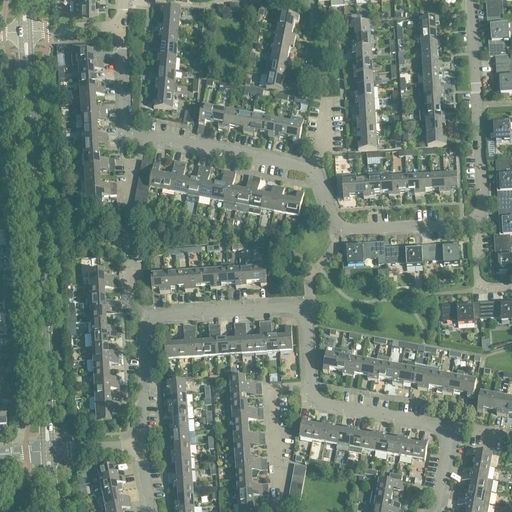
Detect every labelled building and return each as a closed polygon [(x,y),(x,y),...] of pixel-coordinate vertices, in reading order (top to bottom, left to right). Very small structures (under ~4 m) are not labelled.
[(94,0),(78,0),(79,11),(98,11),(98,5),(94,5),(94,0)] [(485,0),(487,20),(504,19),(502,0),(485,0)] [(238,13),(238,5),(230,5),(230,14),(238,13)] [(180,9),(161,8),(161,14),(164,14),(164,21),(179,22),(180,9)] [(281,15),(278,27),(293,30),(295,24),(298,25),(299,18),(281,15)] [(504,19),(487,20),(489,57),(506,57),(505,42),(509,42),(508,26),(504,26),(504,19)] [(439,20),(420,21),(421,34),(436,33),(436,26),(439,26),(439,20)] [(179,22),(164,21),(163,28),(160,28),(159,33),(178,35),(179,22)] [(369,24),(351,25),(351,31),(354,31),(355,38),(370,37),(369,24)] [(293,30),(278,27),(276,40),(294,43),(296,38),(292,37),(293,30)] [(178,35),(159,33),(159,39),(162,40),(162,46),(177,47),(178,35)] [(436,33),(421,34),(422,46),(441,45),(440,40),(437,40),(436,33)] [(370,37),(355,38),(355,45),(352,45),(352,51),(371,49),(370,37)] [(294,43),(276,40),(273,52),(288,55),(290,49),(293,49),(294,43)] [(441,45),(422,46),(422,59),(438,58),(437,51),(441,51),(441,45)] [(177,47),(162,46),(161,53),(158,53),(157,59),(176,60),(177,47)] [(371,49),(352,51),(352,56),(356,56),(356,63),(372,62),(371,49)] [(288,55),(273,52),(271,65),(290,68),(291,63),(287,62),(288,55)] [(77,53),(77,66),(103,65),(102,59),(93,60),(92,53),(77,53)] [(506,57),(489,57),(489,58),(495,57),(498,95),(511,93),(511,62),(511,56),(506,57)] [(438,58),(422,59),(423,72),(442,71),(442,65),(438,65),(438,58)] [(176,60),(157,59),(157,64),(161,65),(160,72),(175,73),(176,60)] [(372,62),(356,63),(357,70),(353,70),(353,76),(372,75),(372,62)] [(289,74),(290,68),(267,64),(265,76),(269,77),(284,80),(285,73),(289,74)] [(103,65),(77,66),(78,79),(94,78),(93,71),(103,71),(103,65)] [(442,71),(423,72),(424,84),(439,83),(439,76),(442,76),(442,71)] [(175,73),(160,72),(160,79),(156,78),(156,84),(174,85),(175,73)] [(372,75),(353,76),(354,82),(357,81),(358,88),(373,87),(372,75)] [(284,80),(269,77),(266,90),(285,93),(286,87),(282,86),(284,80)] [(94,78),(78,79),(79,92),(104,90),(104,84),(94,85),(94,78)] [(439,83),(424,84),(425,97),(444,96),(443,90),(440,90),(439,83)] [(174,85),(156,84),(155,90),(159,90),(158,97),(174,98),(174,85)] [(373,87),(358,88),(358,95),(355,95),(355,101),(374,100),(373,87)] [(104,90),(79,92),(80,104),(95,103),(95,97),(104,96),(104,90)] [(444,96),(425,97),(425,110),(441,109),(440,102),(444,102),(444,96)] [(174,98),(158,97),(158,104),(154,103),(154,110),(173,111),(174,98)] [(374,100),(355,101),(355,107),(359,107),(359,114),(375,113),(374,100)] [(95,103),(80,104),(80,117),(106,116),(105,109),(96,110),(95,103)] [(215,109),(202,107),(199,125),(205,127),(206,123),(212,124),(215,109)] [(228,111),(215,109),(212,124),(219,126),(218,129),(224,130),(228,111)] [(441,109),(425,110),(426,122),(445,121),(445,115),(441,115),(441,109)] [(240,114),(228,111),(224,130),(230,131),(230,128),(237,129),(240,114)] [(375,113),(359,114),(360,120),(356,121),(356,126),(375,125),(375,113)] [(252,116),(240,114),(237,129),(244,130),(243,134),(249,135),(252,116)] [(106,116),(80,117),(75,117),(76,130),(81,130),(97,129),(96,122),(106,121),(106,116)] [(265,119),(252,116),(249,135),(255,136),(255,132),(262,134),(265,119)] [(277,121),(265,119),(262,134),(269,135),(268,139),(274,140),(277,121)] [(510,137),(511,137),(511,120),(493,122),(494,143),(510,142),(510,137)] [(290,123),(277,121),(274,140),(280,141),(280,137),(287,138),(290,123)] [(445,121),(426,122),(427,135),(442,134),(442,127),(445,127),(445,121)] [(303,126),(290,123),(287,138),(294,140),(293,143),(299,144),(303,126)] [(375,125),(356,126),(357,132),(360,132),(361,139),(376,138),(375,125)] [(97,129),(81,130),(82,142),(107,141),(107,135),(97,136),(97,129)] [(442,134),(427,135),(428,148),(447,147),(446,141),(443,141),(442,134)] [(376,138),(361,139),(361,146),(358,146),(358,152),(377,151),(376,138)] [(107,141),(82,142),(82,155),(98,154),(98,147),(107,147),(107,141)] [(98,154),(82,155),(83,167),(114,166),(114,160),(98,161),(98,154)] [(496,162),(498,199),(511,198),(511,169),(511,161),(496,162)] [(154,164),(142,162),(141,168),(153,170),(154,164)] [(171,178),(165,176),(162,191),(174,194),(180,164),(174,163),(171,178)] [(154,164),(153,170),(152,176),(151,182),(149,188),(149,189),(162,191),(165,176),(154,174),(156,165),(154,164)] [(186,165),(180,164),(174,194),(187,196),(190,181),(183,180),(186,165)] [(114,166),(83,167),(84,180),(100,179),(99,172),(115,172),(114,166)] [(196,183),(190,181),(187,196),(199,199),(205,169),(199,167),(196,183)] [(153,170),(141,168),(140,174),(152,176),(153,170)] [(210,170),(205,169),(199,199),(212,201),(215,186),(207,185),(210,170)] [(221,187),(215,186),(212,201),(224,204),(230,173),(224,172),(221,187)] [(232,190),(235,174),(230,173),(224,204),(236,206),(239,191),(232,190)] [(152,176),(140,174),(138,180),(151,182),(152,176)] [(382,195),(380,175),(380,174),(368,175),(368,180),(369,199),(375,199),(375,195),(382,195)] [(394,198),(393,179),(393,174),(380,175),(382,195),(388,195),(389,198),(394,198)] [(457,175),(444,176),(445,195),(451,194),(451,191),(458,190),(457,175)] [(356,197),(355,181),(355,176),(342,177),(343,201),(350,201),(350,197),(356,197)] [(444,176),(431,177),(432,192),(439,192),(439,195),(445,195),(444,176)] [(246,192),(239,191),(236,206),(249,208),(254,184),(255,178),(249,177),(248,183),(246,192)] [(419,177),(406,178),(407,193),(414,193),(414,197),(420,196),(419,177)] [(431,177),(419,177),(420,196),(426,196),(425,192),(432,192),(431,177)] [(406,178),(393,179),(394,198),(400,198),(400,194),(407,193),(406,178)] [(100,179),(84,180),(85,193),(116,191),(115,185),(100,186),(100,179)] [(151,182),(138,180),(137,185),(149,188),(151,182)] [(368,180),(355,181),(356,197),(363,196),(363,200),(369,199),(368,180)] [(260,216),(261,211),(264,196),(257,194),(259,185),(254,184),(249,208),(248,214),(260,216)] [(149,188),(137,185),(136,191),(148,194),(149,189),(149,188)] [(270,197),(264,196),(261,211),(274,213),(278,189),(272,188),(270,197)] [(284,190),(278,189),(274,213),(286,216),(289,200),(282,198),(284,190)] [(116,191),(85,193),(85,206),(101,205),(101,198),(116,197),(116,191)] [(148,194),(136,191),(135,197),(147,200),(148,194)] [(295,201),(289,200),(286,216),(299,218),(304,193),(297,192),(295,201)] [(147,200),(135,197),(134,203),(146,205),(147,200)] [(511,198),(498,199),(500,236),(511,235),(511,198)] [(146,205),(134,203),(133,209),(145,211),(146,205)] [(511,235),(500,236),(494,237),(496,274),(511,272),(511,256),(511,257),(510,236),(511,235)] [(379,266),(385,266),(384,250),(384,243),(347,246),(348,266),(364,265),(364,261),(378,260),(379,266)] [(459,245),(421,247),(422,268),(423,268),(423,263),(444,262),(444,266),(460,265),(459,245)] [(421,247),(384,250),(385,266),(407,264),(407,269),(422,268),(421,247)] [(233,264),(227,265),(228,286),(235,286),(235,289),(241,289),(240,270),(234,270),(233,264)] [(221,271),(215,272),(216,291),(222,290),(222,287),(228,286),(227,265),(220,265),(221,271)] [(246,270),(240,270),(241,289),(247,289),(247,285),(253,285),(252,269),(252,265),(246,266),(246,270)] [(265,268),(252,269),(253,285),(260,284),(260,288),(267,287),(265,268)] [(87,272),(88,285),(119,284),(119,278),(103,279),(103,271),(87,272)] [(215,272),(202,273),(203,288),(210,287),(210,291),(216,291),(215,272)] [(189,273),(177,274),(178,290),(184,289),(185,293),(191,292),(189,273)] [(202,273),(189,273),(191,292),(196,292),(196,288),(203,288),(202,273)] [(177,274),(164,275),(165,294),(171,294),(171,290),(178,290),(177,274)] [(164,275),(151,276),(152,292),(159,291),(160,295),(165,294),(164,275)] [(119,284),(88,285),(89,298),(104,297),(104,290),(119,289),(119,284)] [(104,297),(89,298),(89,311),(120,309),(120,303),(105,304),(104,297)] [(511,302),(479,304),(480,321),(502,319),(502,324),(511,323),(511,302)] [(474,321),(480,321),(479,304),(442,307),(443,323),(458,322),(458,326),(475,325),(474,321)] [(120,309),(89,311),(90,323),(106,322),(105,315),(121,315),(120,309)] [(106,322),(90,323),(91,336),(116,335),(116,328),(106,329),(106,322)] [(261,339),(254,340),(255,355),(268,354),(266,323),(260,324),(261,339)] [(271,323),(266,323),(268,354),(280,353),(279,338),(272,338),(271,323)] [(236,341),(229,341),(230,357),(242,356),(240,325),(234,325),(236,341)] [(246,325),(240,325),(242,356),(255,355),(254,340),(247,340),(246,325)] [(220,326),(215,327),(217,357),(230,357),(229,341),(222,342),(220,326)] [(210,343),(203,343),(204,358),(217,357),(215,327),(209,327),(210,343)] [(286,337),(279,338),(280,353),(293,352),(292,327),(285,328),(286,337)] [(185,344),(178,345),(179,360),(192,359),(190,328),(184,329),(185,344)] [(195,328),(190,328),(192,359),(204,358),(203,343),(196,344),(195,328)] [(116,335),(91,336),(91,349),(107,348),(106,341),(116,340),(116,335)] [(166,361),(179,360),(178,345),(171,345),(170,336),(164,336),(166,361)] [(107,348),(91,349),(92,361),(117,360),(117,354),(107,355),(107,348)] [(333,356),(326,354),(323,373),(329,374),(330,371),(337,372),(340,351),(333,350),(333,356)] [(348,378),(352,359),(353,353),(340,351),(337,372),(343,373),(342,377),(348,378)] [(364,361),(352,359),(348,378),(354,379),(355,375),(361,376),(364,361)] [(117,360),(92,361),(93,374),(108,373),(108,366),(118,366),(117,360)] [(377,364),(364,361),(361,376),(368,378),(367,381),(373,382),(377,364)] [(406,369),(401,368),(398,387),(403,388),(404,384),(411,386),(415,366),(415,365),(407,363),(406,369)] [(389,366),(377,364),(373,382),(379,383),(379,380),(386,381),(389,366)] [(401,368),(389,366),(386,381),(393,382),(392,386),(398,387),(401,368)] [(427,368),(415,366),(411,386),(418,387),(417,390),(423,391),(427,368)] [(439,371),(427,368),(423,391),(429,392),(429,389),(436,390),(439,375),(440,369),(439,369),(439,371)] [(461,394),(464,379),(465,374),(459,372),(457,378),(451,377),(448,396),(453,397),(454,393),(461,394)] [(108,373),(93,374),(93,386),(119,385),(118,379),(109,380),(108,373)] [(451,377),(439,375),(436,390),(443,391),(442,395),(448,396),(451,377)] [(246,378),(230,379),(231,392),(262,390),(261,385),(246,386),(246,378)] [(476,382),(464,379),(461,394),(467,396),(467,399),(473,400),(476,382)] [(185,383),(166,384),(167,390),(170,390),(171,397),(186,396),(185,383)] [(119,385),(93,386),(94,399),(110,398),(109,391),(119,391),(119,385)] [(262,390),(231,392),(232,405),(247,404),(247,397),(262,396),(262,390)] [(493,396),(480,394),(477,412),(483,413),(484,410),(490,411),(493,396)] [(186,396),(171,397),(171,403),(167,404),(168,409),(187,408),(186,396)] [(505,398),(493,396),(490,411),(497,412),(497,416),(502,417),(505,398)] [(110,398),(94,399),(95,412),(120,410),(120,404),(110,405),(110,398)] [(511,399),(505,398),(502,417),(508,418),(508,414),(511,414),(511,399)] [(247,404),(232,405),(233,418),(263,416),(263,410),(248,411),(247,404)] [(187,408),(168,409),(168,415),(172,415),(172,422),(188,421),(187,408)] [(120,410),(95,412),(95,425),(111,424),(111,417),(120,416),(120,410)] [(263,416),(233,418),(234,430),(249,429),(248,423),(264,421),(263,416)] [(188,421),(172,422),(173,428),(169,429),(169,435),(189,433),(188,421)] [(303,421),(299,439),(312,442),(315,426),(308,425),(309,422),(303,421)] [(322,428),(315,426),(312,442),(325,444),(328,425),(322,424),(322,428)] [(334,426),(328,425),(325,444),(337,446),(340,431),(333,430),(334,426)] [(249,429),(234,430),(234,443),(265,441),(265,435),(249,436),(249,429)] [(347,432),(340,431),(337,446),(350,449),(353,430),(347,429),(347,432)] [(361,456),(365,436),(358,434),(358,431),(353,430),(350,449),(349,453),(361,456)] [(189,433),(169,435),(170,440),(174,440),(174,447),(190,446),(189,433)] [(372,437),(365,436),(362,451),(374,453),(378,434),(372,433),(372,437)] [(384,435),(378,434),(374,453),(387,455),(390,440),(383,439),(384,435)] [(396,441),(390,440),(387,455),(399,458),(403,439),(397,438),(396,441)] [(408,440),(403,439),(399,458),(412,460),(415,445),(408,443),(408,440)] [(265,441),(234,443),(235,456),(251,455),(250,448),(266,447),(265,441)] [(421,446),(415,445),(412,460),(425,462),(428,443),(422,442),(421,446)] [(190,446),(174,447),(175,454),(171,454),(171,460),(190,459),(190,446)] [(476,459),(475,465),(490,468),(492,455),(468,451),(466,457),(476,459)] [(251,455),(235,456),(236,468),(267,466),(266,461),(251,462),(251,455)] [(190,459),(171,460),(172,466),(175,465),(176,472),(191,471),(190,459)] [(490,468),(475,465),(473,472),(464,470),(463,476),(488,481),(490,468)] [(267,466),(236,468),(237,481),(253,480),(252,473),(267,472),(267,466)] [(295,466),(294,472),(305,474),(307,468),(295,466)] [(112,467),(97,470),(99,483),(124,478),(123,472),(113,474),(112,467)] [(191,471),(176,472),(176,479),(173,479),(173,485),(192,484),(191,471)] [(305,474),(294,472),(292,478),(304,480),(305,474)] [(488,481),(463,476),(462,482),(471,484),(470,490),(491,494),(494,482),(488,481)] [(124,478),(99,483),(102,495),(117,492),(116,486),(125,484),(124,478)] [(292,478),(291,484),(303,486),(304,480),(292,478)] [(253,480),(237,481),(238,494),(269,492),(268,486),(253,487),(253,480)] [(404,486),(379,481),(377,494),(392,497),(393,490),(403,492),(404,486)] [(192,484),(173,485),(174,491),(177,491),(178,498),(193,497),(192,484)] [(302,492),(290,489),(289,495),(301,498),(302,492)] [(489,507),(491,494),(470,490),(469,497),(460,495),(458,501),(489,507)] [(117,492),(102,495),(104,508),(129,503),(127,497),(118,499),(117,492)] [(269,492),(238,494),(239,506),(254,505),(254,498),(269,497),(269,492)] [(392,497),(377,494),(375,506),(399,511),(401,505),(391,503),(392,497)] [(301,498),(289,495),(288,501),(300,504),(301,498)] [(193,497),(178,498),(178,504),(174,505),(175,510),(194,509),(193,497)] [(488,511),(489,507),(458,501),(457,507),(467,508),(466,511),(488,511)] [(129,503),(104,508),(104,511),(120,511),(120,510),(130,508),(129,503)]
